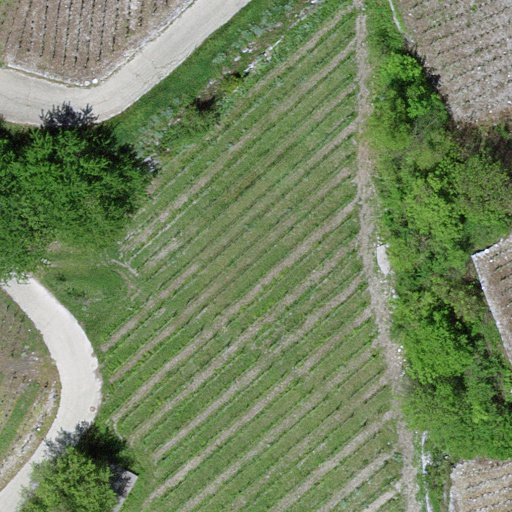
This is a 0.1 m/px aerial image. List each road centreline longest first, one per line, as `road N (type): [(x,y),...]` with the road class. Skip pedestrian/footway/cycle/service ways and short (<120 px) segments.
road 1 (track): [(0,272),(55,333),(78,373),(73,417),(0,501)]
road 2 (track): [(230,0),(117,102),(67,114),(0,91)]
